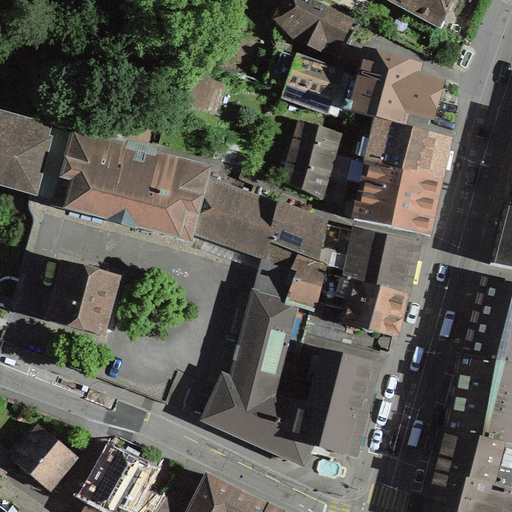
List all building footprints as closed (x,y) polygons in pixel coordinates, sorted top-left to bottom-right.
[(326,38),(337,44),(345,30),(349,22),(307,0),(286,0),(279,13),(280,14),(277,20),(282,25),(284,23),(287,18),(302,26),(297,39),(320,49),(326,38)] [(457,0),(383,0),(442,30),(457,0)] [(341,73),(276,49),(266,81),(286,88),(283,96),(336,115),(337,112),(352,117),(353,112),(375,119),(377,112),(403,119),(405,112),(430,118),(437,92),(440,82),(416,75),(418,67),(367,53),(360,79),(341,73)] [(187,104),(196,107),(198,102),(216,107),(223,86),(195,78),(187,104)] [(377,112),(375,119),(377,120),(370,146),(356,143),(352,159),(441,179),(449,146),(450,140),(402,126),(403,119),(377,112)] [(270,242),(279,205),(207,179),(210,168),(156,154),(156,151),(129,144),(128,147),(73,133),(73,135),(0,115),(0,182),(34,191),(38,177),(49,180),(60,183),(54,205),(116,221),(122,223),(191,241),(193,232),(264,258),(254,293),(286,302),(298,271),(291,269),(298,253),(270,242)] [(344,134),(300,120),(280,183),(325,197),(344,134)] [(441,179),(352,159),(347,180),(363,184),(358,203),(348,201),(345,214),(350,217),(354,218),(355,219),(429,235),(435,210),(441,179)] [(490,264),(491,264),(511,268),(511,204),(506,203),(497,239),(490,264)] [(270,242),(298,253),(332,267),(347,271),(355,230),(326,224),(279,205),(270,242)] [(345,277),(345,280),(404,295),(407,296),(417,252),(418,244),(355,230),(347,271),(345,277)] [(257,258),(203,241),(200,251),(254,270),(257,258)] [(345,277),(331,273),(332,267),(298,253),(291,269),(298,271),(286,302),(311,309),(315,311),(316,309),(315,309),(317,302),(348,310),(345,324),(346,324),(350,328),(356,329),(362,328),(364,330),(366,331),(369,332),(371,332),(373,332),(374,331),(393,336),(400,312),(404,295),(345,280),(345,277)] [(105,322),(117,276),(65,262),(50,321),(102,334),(105,322)] [(249,278),(225,272),(223,280),(248,286),(249,278)] [(511,284),(486,280),(467,356),(511,366),(511,284)] [(309,316),(311,309),(286,302),(254,293),(235,368),(277,379),(287,341),(303,345),(309,316)] [(0,340),(2,342),(3,340),(12,307),(0,303),(0,340)] [(314,389),(277,379),(235,368),(232,380),(224,376),(204,419),(221,426),(296,461),(300,462),(299,464),(302,465),(303,464),(312,443),(352,454),(354,455),(355,453),(354,453),(362,423),(377,366),(323,352),(314,389)] [(448,431),(511,443),(511,366),(467,356),(463,355),(455,394),(448,431)] [(48,489),(76,455),(41,426),(20,451),(13,460),(48,489)] [(507,511),(508,509),(511,494),(511,443),(448,431),(442,452),(427,511),(507,511)] [(147,467),(114,449),(87,497),(92,500),(85,511),(120,511),(122,509),(128,511),(188,511),(192,504),(169,492),(161,508),(146,500),(142,507),(129,500),(132,495),(147,467)] [(0,461),(0,475),(3,477),(10,469),(0,461)] [(237,489),(207,474),(192,504),(188,511),(128,511),(122,509),(120,511),(284,511),(269,505),(269,506),(237,489)] [(0,511),(17,511),(21,508),(14,503),(8,511),(0,506),(0,511)]
